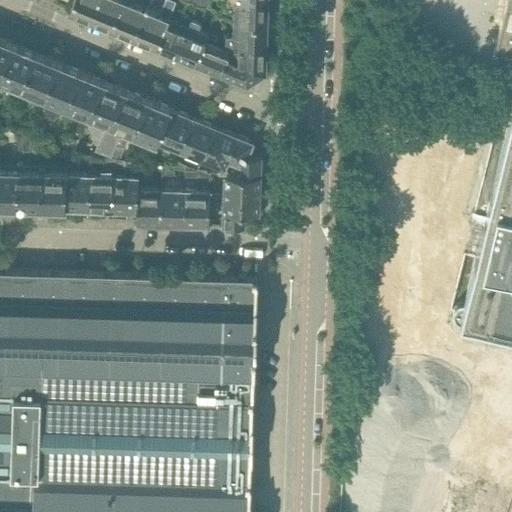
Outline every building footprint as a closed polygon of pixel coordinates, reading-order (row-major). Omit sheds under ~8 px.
[(71,0),(69,6),(68,9),(88,17),(111,26),(121,0),(71,0)] [(121,0),(111,26),(133,35),(156,44),(167,16),(173,0),(121,0)] [(187,0),(196,4),(207,8),(210,0),(187,0)] [(245,0),(227,0),(227,11),(235,11),(235,23),(265,24),(266,1),(245,0)] [(511,511),(511,0),(506,0),(493,56),(511,60),(511,115),(477,256),(485,258),(473,306),(511,315),(511,407),(491,459),(472,507),(469,511),(511,511)] [(167,16),(156,44),(176,53),(190,17),(180,13),(177,21),(167,16)] [(190,17),(176,53),(196,61),(204,42),(208,33),(197,29),(200,21),(190,17)] [(226,34),(226,42),(234,45),(264,46),(265,24),(235,23),(235,34),(226,34)] [(0,37),(0,77),(21,86),(35,51),(3,38),(0,37)] [(204,42),(196,61),(220,70),(247,81),(264,71),(234,57),(227,54),(228,52),(204,42)] [(234,45),(234,57),(264,71),(264,46),(234,45)] [(35,51),(21,86),(51,98),(49,101),(47,101),(42,115),(54,120),(60,106),(58,105),(59,101),(89,113),(103,79),(48,57),(35,51)] [(89,113),(87,119),(102,125),(95,142),(97,143),(95,150),(111,156),(112,154),(115,145),(115,144),(117,141),(117,140),(126,144),(131,129),(158,138),(171,107),(103,79),(89,113)] [(171,107),(158,138),(181,148),(194,116),(171,107)] [(194,116),(181,148),(203,157),(216,125),(194,116)] [(216,125),(203,157),(225,166),(229,158),(239,135),(216,125)] [(0,167),(0,204),(66,206),(66,172),(67,169),(35,168),(35,164),(37,164),(37,149),(45,150),(46,133),(21,128),(19,127),(18,148),(24,149),(23,164),(25,164),(25,168),(0,167)] [(239,135),(229,158),(243,164),(243,173),(261,173),(261,153),(253,140),(239,135)] [(115,145),(112,154),(120,157),(124,147),(115,144),(115,145)] [(79,155),(78,163),(90,163),(91,163),(91,155),(91,154),(79,154),(79,155)] [(115,158),(111,157),(103,156),(103,164),(115,164),(115,158)] [(115,164),(115,166),(125,167),(125,159),(115,158),(115,164)] [(126,174),(113,173),(113,208),(136,208),(137,186),(138,174),(138,167),(138,161),(125,159),(126,174)] [(184,170),(185,168),(186,164),(175,159),(172,166),(177,167),(177,168),(184,170)] [(164,165),(164,173),(177,173),(177,168),(177,167),(172,166),(164,165)] [(197,170),(197,176),(210,176),(211,172),(198,167),(197,170)] [(90,173),(66,172),(66,206),(90,207),(90,173)] [(218,192),(218,199),(223,199),(250,200),(259,210),(261,173),(243,173),(228,172),(227,192),(218,192)] [(113,173),(90,173),(90,207),(113,208),(113,173)] [(187,188),(187,222),(209,222),(210,199),(210,192),(210,177),(205,177),(205,189),(187,188)] [(136,208),(136,220),(163,221),(164,187),(137,186),(136,208)] [(164,187),(163,221),(187,222),(187,188),(164,187)] [(223,199),(223,223),(244,223),(259,210),(250,200),(223,199)] [(0,511),(249,511),(257,275),(107,270),(97,270),(87,270),(77,270),(67,269),(57,269),(46,269),(19,268),(0,267),(0,511)]
